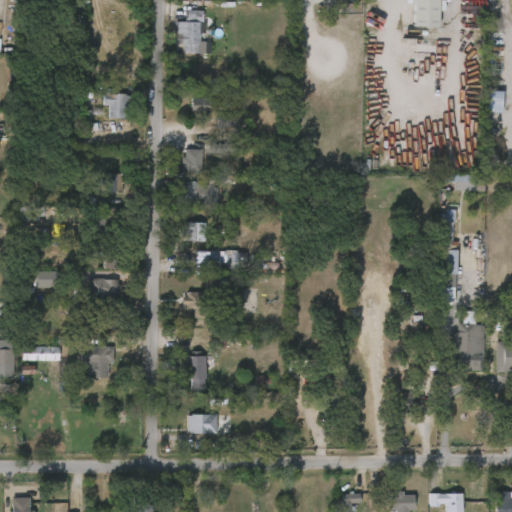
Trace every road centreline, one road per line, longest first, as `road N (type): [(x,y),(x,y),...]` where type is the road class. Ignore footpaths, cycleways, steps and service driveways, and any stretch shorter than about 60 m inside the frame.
road 1 (residential): [(0,466),(511,458)]
road 2 (residential): [(158,0),(150,465)]
